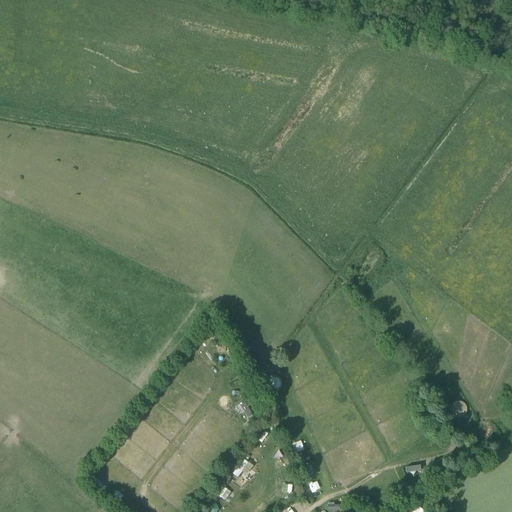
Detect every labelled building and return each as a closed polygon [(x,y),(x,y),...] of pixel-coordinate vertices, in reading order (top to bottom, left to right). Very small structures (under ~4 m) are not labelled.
[(271,377),(265,379),(270,393),(276,391),(271,377)] [(248,396),(253,394),(250,386),(245,388),(248,396)] [(221,406),(229,401),(224,394),(216,399),(221,406)] [(275,413),(285,410),(283,402),(273,405),(275,413)] [(260,429),(256,439),(260,441),(265,431),(260,429)] [(298,439),(288,442),(291,452),(301,448),(298,439)] [(277,451),(271,454),(274,462),(270,464),(274,471),(284,467),(277,451)] [(296,463),(299,471),(307,469),(305,461),(296,463)] [(232,468),(227,476),(236,481),(241,473),(232,468)] [(93,476),(89,480),(101,489),(104,485),(93,476)] [(305,483),(309,491),(318,487),(314,479),(305,483)] [(284,482),(274,491),(281,499),(291,490),(284,482)] [(364,487),(355,490),(360,504),(369,501),(364,487)] [(259,500),(251,508),(254,511),(259,511),(266,506),(259,500)] [(124,503),(121,507),(126,511),(130,511),(132,510),(124,503)]
